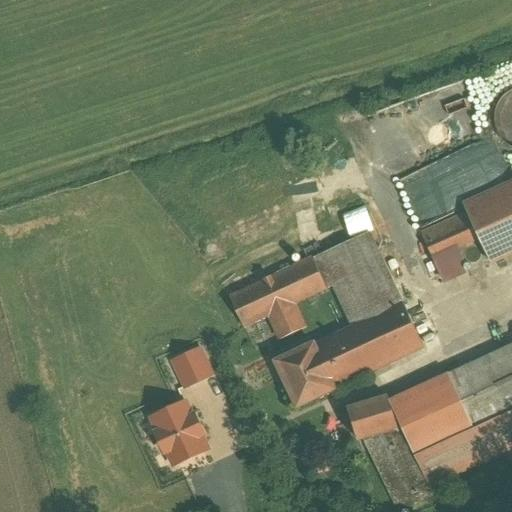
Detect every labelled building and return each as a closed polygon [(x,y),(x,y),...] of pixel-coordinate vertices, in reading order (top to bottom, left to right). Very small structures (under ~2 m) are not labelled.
[(511,90),(504,95),(501,98),(497,104),(494,110),(493,114),(492,120),(493,124),(495,132),(497,137),(500,142),(505,146),(511,150),(511,149),(511,90)] [(511,184),(463,207),(467,215),(478,239),(484,251),(511,238),(511,184)] [(467,215),(421,235),(432,259),(478,239),(467,215)] [(239,220),(220,227),(230,255),(249,247),(239,220)] [(401,306),(368,233),(312,259),(325,291),(331,288),(352,328),(313,345),(313,344),(275,362),(296,408),(334,390),(334,389),(422,348),(402,305),(401,306)] [(511,238),(484,251),(489,262),(511,252),(511,238)] [(312,259),(229,297),(244,328),(268,317),(279,340),(304,327),(293,304),(325,291),(312,259)] [(511,347),(446,377),(447,378),(472,433),(511,414),(511,347)] [(209,348),(175,361),(187,391),(221,377),(209,348)] [(447,378),(390,404),(415,458),(429,489),(511,450),(511,414),(472,433),(447,378)] [(387,398),(347,409),(356,441),(363,439),(396,429),(387,398)] [(156,416),(175,469),(221,453),(206,411),(199,414),(194,402),(156,416)] [(399,511),(428,498),(396,429),(363,439),(396,511),(399,511)]
